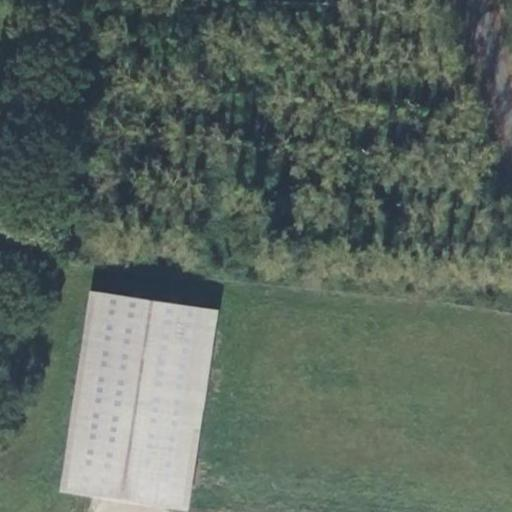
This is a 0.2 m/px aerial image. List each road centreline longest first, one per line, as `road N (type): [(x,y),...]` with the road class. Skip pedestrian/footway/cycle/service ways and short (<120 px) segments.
road 1 (track): [(0,467),(22,354),(0,327)]
road 2 (unclassified): [(511,121),(469,0)]
